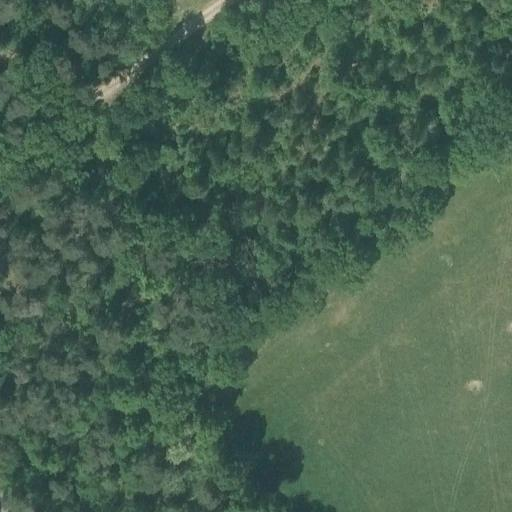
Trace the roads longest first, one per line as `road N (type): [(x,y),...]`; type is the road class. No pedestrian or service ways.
road 1 (track): [(110,90),(235,348)]
road 2 (track): [(234,0),(0,160)]
